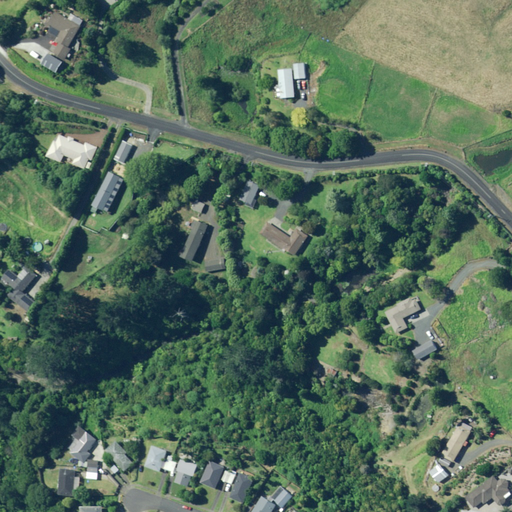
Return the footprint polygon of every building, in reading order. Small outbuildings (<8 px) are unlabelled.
[(73,18),(67,15),(59,10),(56,17),(53,15),(48,23),(53,26),(54,24),(63,30),(64,30),(61,35),(62,36),(60,40),(63,41),(58,50),(57,52),(65,56),(69,58),(75,49),(75,48),(72,46),(85,25),(73,18)] [(294,79),(305,78),(303,63),(293,64),(294,79)] [(294,90),(293,80),(292,70),(278,71),(279,86),(276,86),(277,99),(281,98),(281,99),(287,99),(288,99),(294,98),(294,90)] [(57,159),(63,161),(66,154),(77,159),(75,163),(87,168),(88,167),(91,168),(93,163),(90,161),(91,159),(94,160),(99,148),(99,147),(87,142),(86,145),(74,140),(75,138),(69,136),(69,138),(61,134),(58,141),(56,140),(49,156),(57,159)] [(112,166),(120,170),(123,163),(124,163),(132,146),(124,142),(112,166)] [(110,172),(92,211),(99,214),(101,208),(111,213),(126,179),(110,172)] [(250,180),(242,199),(248,201),(246,204),(255,208),(259,199),(256,198),(262,185),(250,180)] [(193,208),(203,213),(206,204),(197,200),(193,208)] [(196,261),(210,224),(196,219),(193,226),(195,227),(184,256),(196,261)] [(287,248),(297,255),(310,236),(299,228),(295,233),(292,237),(269,221),(261,233),(269,238),(281,246),(286,249),(287,248)] [(165,268),(153,256),(146,263),(158,274),(157,275),(160,278),(163,275),(160,272),(165,268)] [(208,271),(226,268),(224,258),(206,262),(208,271)] [(32,313),(40,304),(25,292),(39,275),(29,267),(21,276),(12,269),(5,278),(14,285),(17,288),(11,295),(32,313)] [(415,300),(414,298),(414,297),(400,304),(401,306),(390,312),(395,323),(395,324),(400,333),(412,328),(410,325),(407,318),(424,309),(419,299),(415,300)] [(434,340),(417,351),(422,359),(440,349),(434,340)] [(465,441),(470,431),(459,425),(454,434),(442,455),(453,462),(463,444),(465,446),(467,443),(465,441)] [(91,430),(73,452),(87,462),(93,453),(90,451),(101,437),(91,430)] [(118,460),(127,470),(136,462),(128,453),(130,451),(120,439),(109,449),(118,460)] [(163,470),(170,450),(156,445),(149,465),(163,470)] [(89,471),(99,472),(100,459),(91,458),(89,471)] [(201,464),(187,459),(186,458),(184,464),(177,481),(191,486),(195,474),(197,475),(201,464)] [(179,462),(175,460),(170,459),(167,468),(176,471),(179,462)] [(227,469),(228,466),(214,460),(205,482),(219,488),(224,476),(225,473),(227,469)] [(121,468),(116,463),(114,461),(110,465),(117,472),(121,468)] [(75,495),(77,476),(81,476),(82,466),(70,465),(70,468),(63,467),(60,493),(75,495)] [(234,483),(239,472),(230,468),(229,470),(225,479),(229,481),(230,481),(234,483)] [(248,473),(247,473),(244,471),(233,496),(246,502),(252,489),(255,483),(257,477),(248,473)] [(498,481),(495,477),(494,476),(466,497),(475,508),(483,502),(485,504),(493,498),(498,504),(502,505),(505,502),(506,498),(504,496),(507,494),(506,496),(508,499),(510,498),(511,496),(510,494),(508,494),(511,491),(508,487),(509,483),(506,479),(502,478),(498,481)] [(281,502),(285,506),(296,495),(288,488),(278,499),(281,502)] [(273,511),(279,504),(273,500),(266,495),(260,504),(259,506),(254,511),(273,511)] [(252,511),(256,504),(252,501),(247,509),(252,511)]
